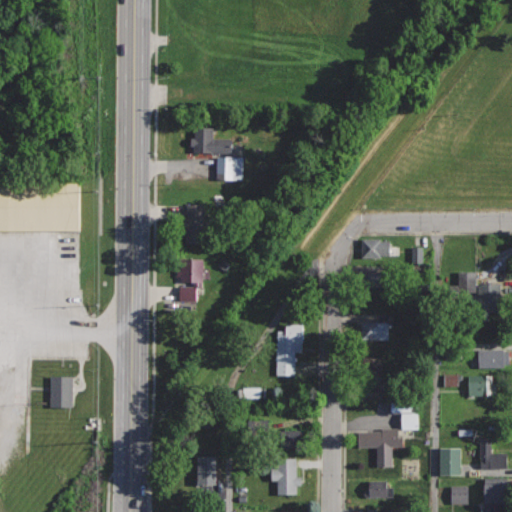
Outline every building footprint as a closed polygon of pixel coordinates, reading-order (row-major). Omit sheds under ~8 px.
[(213,127),(195,127),(195,137),(192,137),(192,144),(195,144),(195,151),(233,152),(233,138),(213,137),(213,127)] [(218,187),(242,187),(243,157),(218,156),(218,187)] [(0,182),(0,229),(78,230),(77,182),(0,182)] [(204,204),(187,204),(188,216),(182,216),(182,243),(204,243),(204,204)] [(391,237),(362,237),(362,257),(392,256),(391,237)] [(409,263),(421,263),(422,247),(409,246),(409,263)] [(204,258),(179,258),(179,299),(198,299),(198,287),(204,287),(204,258)] [(500,283),(478,283),(477,269),(457,270),(458,312),(501,311),(500,283)] [(391,271),(351,272),(351,289),(391,288),(391,271)] [(388,320),(362,320),(362,338),(388,338),(388,320)] [(300,324),(283,323),(283,329),(274,329),(274,375),(292,375),(292,351),(300,351),(300,324)] [(505,348),(479,348),(479,367),(505,366),(505,348)] [(383,357),(361,356),(361,381),(382,381),(383,357)] [(455,374),(441,374),(441,386),(455,385),(455,374)] [(493,375),(470,376),(471,396),(497,394),(496,382),(493,382),(493,375)] [(46,376),(46,406),(69,406),(69,376),(46,376)] [(414,413),(397,413),(397,429),(413,429),(414,413)] [(398,428),(382,428),(382,430),(359,431),(359,446),(377,446),(378,465),(394,464),(393,446),(404,446),(404,435),(399,435),(398,428)] [(308,430),(274,430),(274,451),(308,451),(308,430)] [(499,437),(481,437),(480,467),(508,467),(508,452),(499,452),(499,437)] [(436,475),(456,475),(456,447),(435,448),(436,475)] [(218,455),(197,455),(198,484),(218,484),(218,455)] [(293,459),(273,459),(273,468),(267,468),(267,480),(274,481),(274,493),(292,493),(293,459)] [(509,477),(484,477),(484,511),(501,511),(501,503),(509,503),(509,477)] [(394,479),(369,480),(369,486),(367,486),(364,490),(364,495),(368,497),(395,497),(394,479)] [(447,503),(465,504),(466,486),(448,485),(447,503)]
